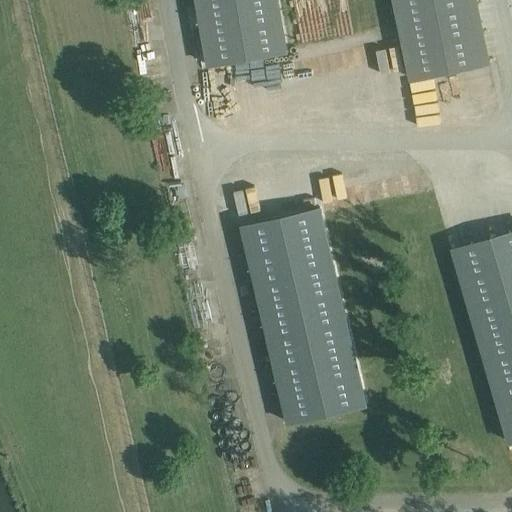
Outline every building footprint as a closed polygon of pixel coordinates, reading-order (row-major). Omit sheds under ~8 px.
[(200,0),(212,65),(296,50),(286,0),(200,0)] [(394,0),(409,73),(492,57),(481,0),(394,0)] [(338,47),(339,70),(378,68),(377,45),(338,47)] [(288,424),(372,406),(329,210),(246,228),(288,424)] [(511,436),(511,234),(458,251),(511,436)]
